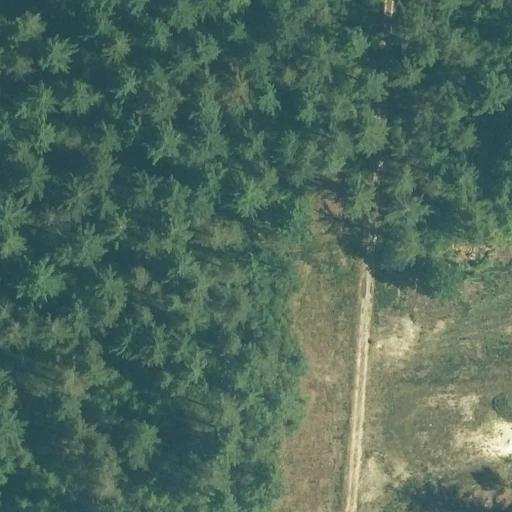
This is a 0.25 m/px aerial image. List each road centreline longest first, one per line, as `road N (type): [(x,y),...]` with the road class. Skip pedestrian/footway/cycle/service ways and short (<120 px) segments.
road 1 (track): [(336,511),(375,0)]
road 2 (track): [(353,250),(0,267)]
